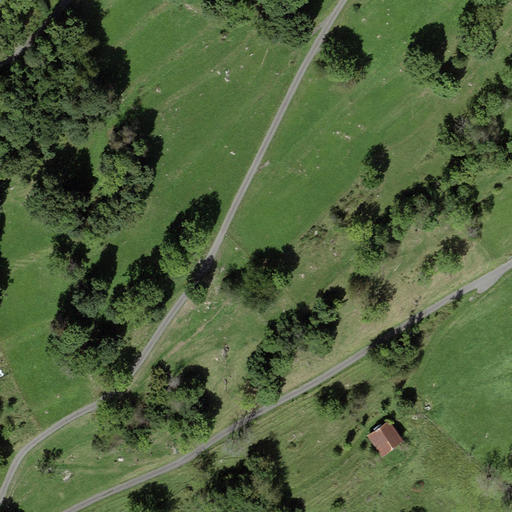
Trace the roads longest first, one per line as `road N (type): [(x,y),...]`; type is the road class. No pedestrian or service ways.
road 1 (track): [(354,0),(203,273),(135,372),(32,444),(0,495)]
road 2 (track): [(74,511),(171,466),(511,263)]
road 3 (track): [(483,280),(482,291),(434,337),(412,381),(342,458),(307,487),(249,511)]
